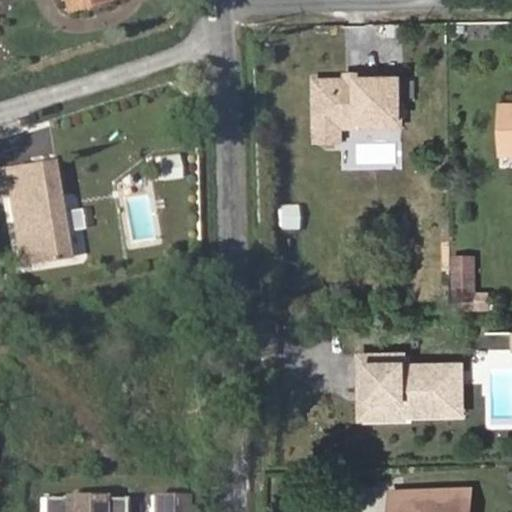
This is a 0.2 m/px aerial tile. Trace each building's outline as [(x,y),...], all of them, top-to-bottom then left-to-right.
[(60,0),(65,15),(80,11),(76,0),(60,0)] [(76,0),(80,11),(112,2),(111,0),(76,0)] [(349,85),(319,86),(318,127),(405,125),(404,84),(365,85),(361,89),(353,89),(349,85)] [(505,152),(511,152),(511,108),(503,109),(505,152)] [(405,130),(405,125),(318,127),(318,147),(345,146),(345,131),(405,130)] [(181,153),(158,156),(161,181),(184,178),(181,153)] [(51,161),(3,169),(8,199),(20,267),(67,259),(51,161)] [(0,200),(8,199),(3,169),(0,169),(0,200)] [(299,230),(299,204),(281,205),(282,230),(299,230)] [(478,258),(456,259),(458,304),(480,304),(478,258)] [(471,511),(470,493),(392,495),(393,511),(471,511)] [(187,511),(188,494),(156,495),(155,511),(187,511)] [(125,511),(126,498),(104,499),(104,504),(94,504),(94,496),(76,497),(76,504),(66,504),(66,499),(44,500),(44,511),(125,511)]
